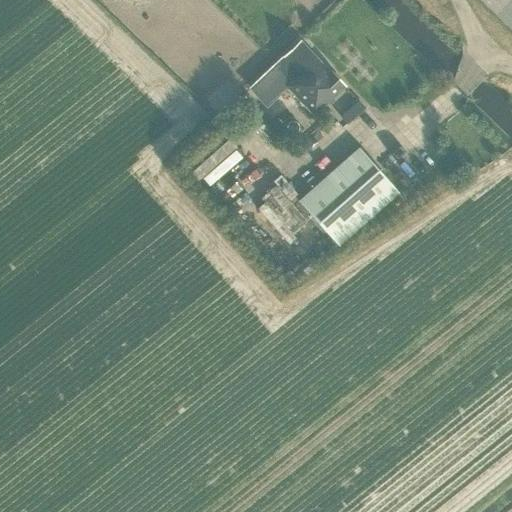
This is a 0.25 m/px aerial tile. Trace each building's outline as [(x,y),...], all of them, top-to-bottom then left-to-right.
[(300,42),(250,89),(267,106),(286,87),(312,114),(314,116),(345,87),(331,72),(330,74),(324,67),(300,42)] [(358,99),(342,113),(348,121),(365,107),(358,99)] [(278,145),(288,137),(273,118),(263,126),(278,145)] [(207,179),(247,143),(239,135),(200,171),(207,179)] [(359,147),(299,199),(339,245),(399,193),(359,147)] [(334,147),(311,168),(319,177),(341,155),(334,147)] [(257,155),(217,191),(226,200),(266,164),(257,155)] [(233,191),(239,201),(277,178),(271,168),(233,191)]
